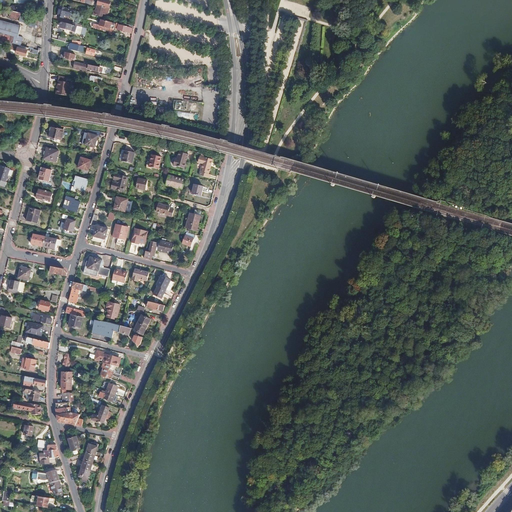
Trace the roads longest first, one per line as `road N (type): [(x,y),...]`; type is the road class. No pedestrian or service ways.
road 1 (secondary): [(199,268),(242,160),(247,110),(236,25)]
road 2 (residential): [(80,244),(142,0)]
road 3 (secondary): [(229,25),(228,160),(199,268)]
